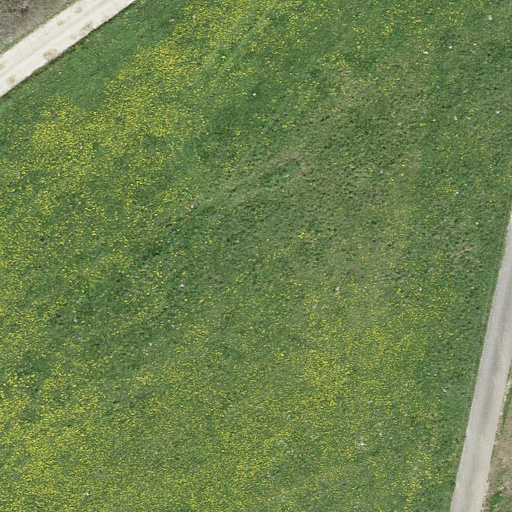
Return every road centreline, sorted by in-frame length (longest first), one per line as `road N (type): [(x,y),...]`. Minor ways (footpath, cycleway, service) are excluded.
road 1 (unclassified): [(468,511),(511,297)]
road 2 (track): [(128,0),(0,103)]
